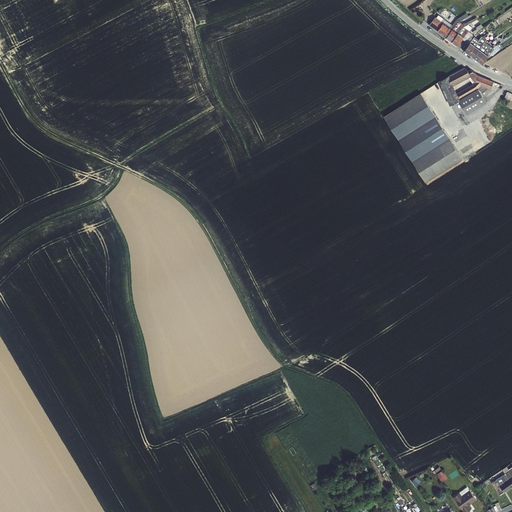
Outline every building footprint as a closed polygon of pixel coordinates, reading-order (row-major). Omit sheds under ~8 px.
[(445,20),(437,30),(446,37),(453,28),(460,22),(469,15),(466,12),(456,19),(452,25),(445,20)] [(437,30),(445,20),(438,15),(436,17),(435,17),(429,25),(437,30)] [(453,28),(446,37),(452,41),(463,27),(477,19),(476,17),(462,24),(460,22),(453,28)] [(466,41),(473,36),(473,34),(463,27),(452,41),(460,47),(466,41)] [(466,41),(460,47),(464,50),(469,53),(479,40),(473,36),(466,41)] [(479,40),(469,53),(474,57),(485,41),(486,39),(481,36),(479,40)] [(485,41),(474,57),(478,60),(489,45),(485,41)] [(489,45),(478,60),(483,64),(493,51),(495,49),(489,45)] [(466,67),(438,79),(450,104),(460,100),(466,113),(487,103),(481,91),(492,87),(490,83),(493,82),(489,74),(478,78),(474,69),(468,72),(466,67)] [(422,92),(384,114),(423,182),(461,159),(422,92)] [(433,466),(431,468),(435,474),(441,469),(438,464),(434,467),(433,466)] [(442,471),(437,474),(442,482),(448,478),(442,471)] [(500,485),(496,480),(491,483),(500,495),(504,492),(511,486),(511,483),(509,479),(500,485)] [(462,496),(470,490),(467,487),(459,493),(462,496)] [(462,496),(459,493),(453,497),(464,511),(466,511),(471,509),(468,505),(476,499),(470,490),(462,496)]
